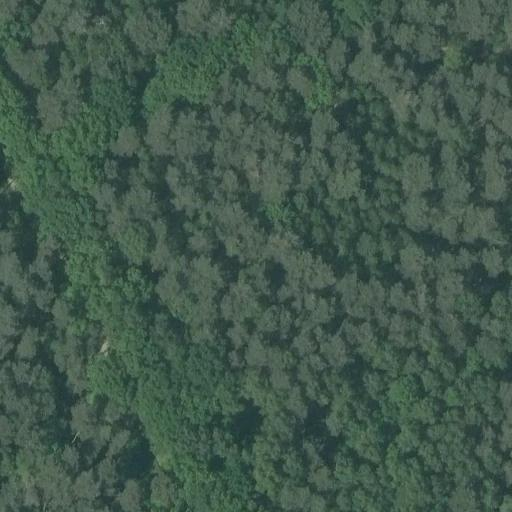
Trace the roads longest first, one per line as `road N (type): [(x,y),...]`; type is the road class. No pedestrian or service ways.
road 1 (track): [(11,181),(374,0)]
road 2 (track): [(191,511),(0,160)]
